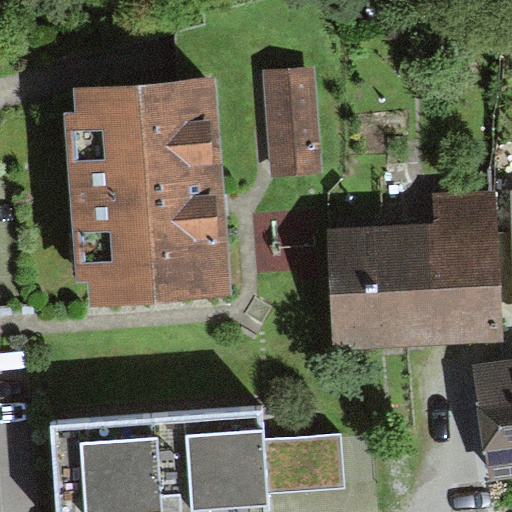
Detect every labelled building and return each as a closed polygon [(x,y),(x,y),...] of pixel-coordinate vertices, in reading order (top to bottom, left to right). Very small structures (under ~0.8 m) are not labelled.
[(321,177),(314,71),(266,74),(273,180),(321,177)] [(89,284),(91,308),(232,298),(217,80),(73,91),(74,114),(64,115),(76,285),(89,284)] [(329,235),(335,356),(503,349),(496,193),(433,196),(434,230),(329,235)] [(511,363),(472,369),(490,486),(511,483),(511,363)] [(50,423),(56,511),(272,511),(271,492),(267,437),(265,407),(50,423)] [(341,431),(267,437),(271,492),(345,486),(341,431)]
